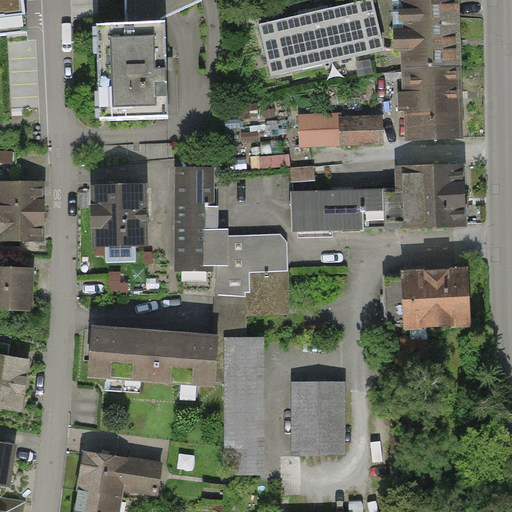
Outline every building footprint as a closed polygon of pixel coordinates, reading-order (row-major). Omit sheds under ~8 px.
[(0,0),(0,37),(28,34),(26,18),(24,0),(0,0)] [(97,0),(98,27),(166,27),(167,19),(203,2),(201,0),(97,0)] [(461,71),(459,0),(405,0),(401,0),(402,72),(461,71)] [(373,3),(260,28),(271,80),(384,55),(373,3)] [(166,27),(98,27),(100,74),(101,122),(168,120),(166,27)] [(461,71),(402,72),(404,143),(462,142),(461,71)] [(383,116),(339,119),(341,149),(385,147),(383,116)] [(467,231),(464,169),(400,172),(403,234),(467,231)] [(218,171),(174,172),(174,276),(187,276),(187,298),(212,298),(212,335),(248,335),(248,320),(288,320),(288,238),(219,238),(218,171)] [(44,187),(0,187),(0,249),(46,249),(44,187)] [(146,187),(95,188),(96,249),(147,248),(146,187)] [(385,192),(291,194),(292,238),(386,235),(385,192)] [(0,310),(32,311),(32,272),(0,271),(0,310)] [(468,275),(401,277),(404,335),(471,333),(468,275)] [(92,332),(89,376),(216,385),(219,341),(92,332)] [(263,342),(224,342),(225,479),(264,478),(263,342)] [(0,415),(22,418),(29,364),(0,360),(0,415)] [(345,388),(291,388),(291,460),(345,460),(345,388)] [(0,483),(10,485),(15,447),(0,445),(0,483)] [(109,457),(86,453),(76,511),(120,511),(124,491),(159,497),(164,466),(109,457)]
